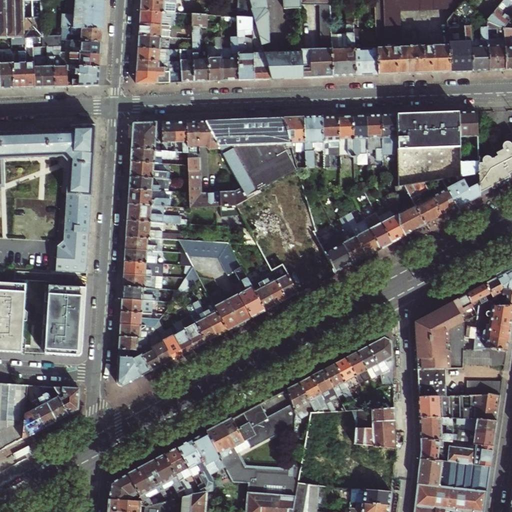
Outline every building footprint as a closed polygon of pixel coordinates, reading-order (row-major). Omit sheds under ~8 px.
[(0,0),(0,38),(11,38),(11,46),(22,46),(22,49),(25,49),(27,88),(30,88),(35,88),(34,67),(34,57),(42,57),(44,57),(44,47),(43,37),(41,0),(0,0)] [(104,0),(76,0),(76,15),(64,14),(64,27),(102,30),(104,7),(104,0)] [(201,0),(200,0),(141,0),(140,12),(177,14),(184,15),(185,0),(193,0),(194,1),(199,2),(201,0)] [(249,0),(238,0),(237,17),(237,21),(238,36),(239,81),(246,80),(254,80),(254,54),(253,40),(248,40),(248,35),(253,35),(252,19),(255,19),(249,0)] [(264,0),(283,0),(284,29),(288,29),(289,52),(265,53),(272,79),(289,79),(303,78),(302,49),(301,5),(301,0),(249,0),(255,19),(262,45),(271,43),(270,13),(266,9),(264,0)] [(453,6),(458,10),(464,2),(461,0),(383,0),(385,49),(377,49),(378,76),(403,75),(420,74),(432,74),(450,73),(450,47),(406,48),(405,8),(453,6)] [(491,0),(483,0),(474,11),(476,12),(479,15),(487,21),(499,6),(491,0)] [(449,21),(450,47),(450,73),(460,73),(472,72),(471,39),(470,19),(476,12),(474,11),(464,2),(458,10),(449,21)] [(332,34),(331,4),(321,4),(322,48),(302,49),(303,78),(322,78),(333,77),(332,48),(332,34)] [(511,17),(499,6),(487,21),(504,28),(511,17)] [(177,21),(177,14),(140,12),(140,16),(140,25),(172,27),(173,20),(177,21)] [(193,58),(201,58),(200,27),(208,27),(208,16),(192,15),(193,58)] [(487,21),(479,15),(480,39),(471,39),(472,72),(481,72),(489,72),(488,37),(487,28),(487,21)] [(488,37),(489,72),(498,71),(506,71),(504,28),(487,21),(487,28),(496,28),(497,36),(498,41),(492,41),(492,37),(488,37)] [(361,23),(354,23),(354,25),(356,77),(368,76),(378,76),(377,49),(377,42),(364,43),(364,33),(361,31),(361,23)] [(182,28),(172,27),(140,25),(139,28),(139,37),(169,39),(170,33),(182,33),(182,28)] [(343,34),(332,34),(332,48),(333,77),(346,77),(356,77),(354,25),(347,25),(347,30),(345,30),(343,34)] [(102,30),(64,27),(63,37),(63,40),(66,40),(70,40),(70,30),(74,30),(74,40),(101,42),(102,33),(102,30)] [(239,81),(238,36),(231,36),(231,47),(222,48),(223,81),(231,81),(239,81)] [(61,56),(63,56),(63,52),(63,40),(63,37),(43,37),(44,47),(44,57),(48,57),(53,57),(57,57),(61,56)] [(170,51),(170,39),(169,39),(139,37),(139,40),(138,49),(170,51)] [(222,48),(221,38),(213,38),(214,58),(209,58),(209,82),(217,82),(223,81),(222,48)] [(101,42),(74,40),(70,40),(66,40),(66,43),(71,43),(70,53),(101,55),(101,46),(101,42)] [(22,46),(11,46),(12,50),(13,89),(20,88),(27,88),(25,49),(22,49),(22,46)] [(182,58),(182,52),(170,51),(138,49),(138,52),(138,61),(169,63),(170,57),(182,58)] [(13,89),(12,50),(9,50),(9,53),(0,53),(0,89),(7,89),(13,89)] [(101,55),(70,53),(70,59),(79,60),(79,66),(100,67),(100,57),(101,55)] [(262,80),(272,79),(265,53),(254,54),(254,80),(262,80)] [(60,87),(67,87),(67,78),(67,75),(67,73),(67,65),(66,56),(63,56),(61,56),(61,60),(56,60),(57,57),(53,57),(54,87),(60,87)] [(54,87),(53,57),(48,57),(49,67),(42,67),(42,57),(34,57),(34,67),(35,88),(42,88),(49,87),(54,87)] [(193,58),(182,59),(182,63),(182,73),(182,83),(188,83),(194,82),(193,58)] [(201,58),(193,58),(194,82),(202,82),(209,82),(209,58),(201,58)] [(171,66),(171,63),(169,63),(138,61),(137,68),(137,72),(165,73),(175,73),(175,66),(171,66)] [(79,66),(67,65),(67,73),(99,75),(99,72),(100,67),(79,66)] [(165,77),(165,73),(137,72),(137,76),(136,85),(173,83),(173,81),(169,81),(169,77),(165,77)] [(99,75),(67,73),(67,75),(73,76),(73,78),(67,78),(67,87),(72,86),(98,86),(99,75)] [(396,115),(397,146),(460,145),(460,138),(459,112),(420,114),(396,115)] [(469,112),(459,112),(460,138),(477,138),(476,112),(469,112)] [(382,155),(398,154),(397,146),(396,115),(388,115),(381,116),(382,155)] [(351,159),(354,159),(352,116),(343,117),(338,117),(340,156),(348,156),(351,159)] [(352,116),(354,159),(354,165),(357,165),(358,168),(368,167),(368,150),(366,116),(358,116),(352,116)] [(374,116),(366,116),(368,150),(376,150),(376,161),(383,161),(382,155),(381,116),(374,116)] [(323,151),(324,169),(330,169),(330,157),(340,156),(338,117),(328,118),(322,118),(323,151)] [(292,149),(293,153),(299,153),(299,163),(305,163),(304,118),(293,119),(283,119),(292,149)] [(323,151),(322,118),(309,118),(304,118),(305,163),(305,169),(314,168),(314,151),(323,151)] [(243,189),(248,199),(257,194),(299,173),(283,145),(286,145),(286,149),(292,149),(283,119),(250,120),(208,122),(222,150),(243,189)] [(238,192),(204,193),(202,146),(208,146),(210,150),(222,150),(208,122),(202,122),(192,122),(187,123),(188,154),(190,205),(190,209),(220,208),(221,217),(242,215),(237,207),(249,201),(248,199),(243,189),(238,192)] [(174,144),(173,123),(167,123),(162,124),(162,138),(162,140),(162,144),(163,147),(163,152),(168,152),(167,145),(174,144)] [(183,123),(173,123),(174,144),(182,144),(183,153),(188,154),(187,123),(183,123)] [(162,124),(133,125),(133,128),(132,140),(147,141),(149,144),(157,144),(157,138),(162,138),(162,124)] [(0,188),(6,188),(5,158),(11,158),(38,157),(42,157),(46,157),(62,156),(64,158),(69,162),(64,243),(58,247),(57,272),(87,274),(96,126),(70,127),(70,131),(6,133),(0,133),(0,188)] [(156,152),(157,144),(149,144),(147,141),(132,140),(132,143),(131,150),(156,152)] [(496,153),(497,155),(491,158),(491,157),(491,155),(490,154),(490,153),(488,152),(487,152),(485,152),(484,152),(482,153),(481,154),(481,156),(481,158),(481,160),(478,160),(479,173),(480,198),(511,180),(511,144),(511,145),(510,144),(509,143),(507,143),(505,143),(504,144),(503,146),(502,148),(503,150),(496,153)] [(460,145),(397,146),(398,154),(399,185),(399,188),(405,187),(424,183),(442,180),(462,176),(461,161),(461,154),(460,148),(460,145)] [(181,156),(181,153),(178,153),(175,153),(171,152),(168,152),(163,152),(156,152),(131,150),(131,156),(131,162),(154,164),(155,156),(157,156),(159,158),(174,158),(177,156),(181,156)] [(462,176),(479,173),(478,160),(461,161),(462,176)] [(153,178),(169,179),(170,165),(154,164),(131,162),(130,170),(130,177),(153,178)] [(462,176),(442,180),(447,189),(458,209),(469,204),(480,198),(479,173),(462,176)] [(129,190),(152,191),(153,178),(130,177),(129,184),(129,190)] [(442,218),(431,198),(423,202),(417,193),(426,188),(424,183),(405,187),(407,190),(415,206),(426,226),(434,222),(442,218)] [(280,258),(298,249),(296,245),(306,240),(297,223),(301,221),(297,213),(287,218),(284,212),(294,207),(290,200),(295,198),(288,187),(261,201),(266,211),(262,214),(274,235),(279,233),(283,241),(274,246),(274,247),(280,258)] [(458,209),(447,189),(431,198),(442,218),(450,214),(458,209)] [(170,207),(172,208),(173,193),(152,191),(129,190),(128,197),(128,205),(170,207)] [(399,214),(397,197),(388,198),(389,214),(378,220),(391,244),(398,241),(405,237),(401,228),(399,214)] [(169,224),(188,225),(189,219),(170,218),(170,207),(128,205),(127,211),(127,221),(169,224)] [(415,206),(399,214),(401,228),(405,237),(416,232),(426,226),(415,206)] [(378,220),(375,214),(370,216),(375,226),(369,230),(380,251),(385,248),(391,244),(378,220)] [(179,241),(187,241),(188,236),(168,235),(169,224),(127,221),(126,227),(126,237),(165,240),(179,241)] [(351,226),(367,257),(374,253),(380,251),(369,230),(362,234),(356,223),(351,226)] [(351,240),(343,244),(354,264),(360,261),(367,257),(351,226),(346,229),(351,240)] [(251,233),(249,229),(245,228),(246,245),(258,246),(257,243),(251,233)] [(165,240),(126,237),(125,241),(125,250),(164,252),(165,240)] [(343,244),(339,237),(322,246),(336,274),(345,269),(354,264),(343,244)] [(236,272),(242,269),(228,244),(187,241),(179,241),(186,253),(188,257),(220,259),(229,276),(236,272)] [(283,266),(298,293),(317,284),(336,274),(322,246),(283,266)] [(124,262),(163,265),(164,252),(125,250),(125,255),(124,262)] [(182,266),(193,267),(188,257),(186,253),(182,253),(182,266)] [(123,275),(162,277),(163,265),(124,262),(124,269),(123,275)] [(283,266),(272,272),(287,300),(292,297),(298,293),(283,266)] [(241,283),(234,286),(239,296),(251,319),(259,315),(265,311),(248,280),(242,269),(236,272),(241,283)] [(272,272),(270,269),(267,270),(269,274),(261,278),(276,305),(281,303),(287,300),(272,272)] [(500,277),(497,279),(502,289),(503,289),(511,290),(511,270),(507,273),(500,277)] [(162,290),(162,277),(123,275),(123,281),(123,287),(158,290),(162,290)] [(276,305),(261,278),(253,282),(251,279),(248,280),(265,311),(271,308),(276,305)] [(178,291),(179,293),(189,286),(186,279),(178,291)] [(494,301),(493,307),(500,306),(500,304),(501,302),(502,293),(503,289),(502,289),(497,279),(493,281),(486,285),(494,301)] [(0,351),(21,353),(26,285),(0,283),(0,351)] [(477,305),(480,303),(494,301),(486,285),(475,290),(466,295),(470,304),(477,305)] [(85,297),(86,289),(49,286),(44,354),(50,354),(79,356),(81,352),(85,297)] [(152,302),(157,302),(158,290),(123,287),(122,293),(122,300),(152,302)] [(511,290),(503,289),(502,293),(501,302),(500,304),(511,305),(511,290)] [(242,318),(232,299),(231,300),(227,293),(224,294),(223,292),(210,299),(217,311),(228,331),(233,329),(240,325),(238,320),(242,318)] [(467,306),(470,304),(466,295),(459,299),(452,302),(463,322),(463,323),(467,323),(470,322),(473,317),(467,306)] [(240,325),(246,321),(251,319),(239,296),(232,299),(242,318),(238,320),(240,325)] [(152,302),(122,300),(121,306),(121,312),(151,315),(152,302)] [(203,312),(198,301),(187,307),(191,316),(206,343),(211,340),(217,337),(203,312)] [(493,307),(494,301),(480,303),(477,305),(479,313),(487,314),(511,317),(511,305),(500,304),(500,306),(493,307)] [(463,352),(463,322),(452,302),(438,310),(414,323),(415,332),(416,352),(417,369),(444,368),(463,367),(463,363),(463,352)] [(470,304),(467,306),(473,317),(470,322),(473,318),(477,318),(470,304)] [(479,313),(477,305),(470,304),(477,318),(478,318),(479,313)] [(209,309),(203,312),(217,337),(222,334),(228,331),(217,311),(212,313),(209,309)] [(155,327),(160,321),(151,320),(151,315),(121,312),(121,319),(120,325),(155,327)] [(489,322),(482,322),(482,324),(511,328),(511,322),(511,321),(511,317),(487,314),(486,319),(489,320),(489,322)] [(191,316),(181,322),(195,348),(201,346),(206,343),(191,316)] [(180,321),(169,326),(173,335),(184,354),(189,352),(195,348),(181,322),(180,321)] [(240,325),(233,329),(237,330),(240,328),(240,326),(241,326),(242,327),(245,325),(246,321),(240,325)] [(482,324),(482,322),(477,322),(476,329),(468,328),(466,339),(475,341),(476,335),(479,335),(509,340),(510,334),(511,328),(482,324)] [(120,337),(146,339),(147,332),(152,332),(155,327),(120,325),(120,332),(120,337)] [(162,341),(155,327),(152,332),(149,336),(151,340),(149,341),(150,344),(161,366),(167,363),(172,360),(162,341)] [(184,354),(173,335),(162,341),(172,360),(178,357),(184,354)] [(475,341),(474,343),(473,352),(486,351),(487,350),(507,352),(508,345),(509,340),(479,335),(476,335),(475,341)] [(144,343),(147,339),(146,339),(120,337),(119,343),(119,350),(126,350),(130,351),(139,351),(144,343)] [(382,375),(379,376),(380,386),(390,386),(392,386),(390,343),(384,338),(378,342),(368,347),(382,375)] [(139,351),(151,372),(156,369),(161,366),(150,344),(146,346),(144,343),(139,351)] [(382,375),(368,347),(362,350),(356,353),(371,380),(379,376),(382,375)] [(126,350),(119,350),(118,355),(117,383),(122,387),(132,382),(141,377),(132,360),(130,361),(126,358),(126,350)] [(463,352),(463,363),(506,365),(507,352),(487,350),(486,351),(473,352),(463,352)] [(151,372),(139,351),(130,351),(132,354),(135,353),(137,358),(132,360),(141,377),(146,374),(151,372)] [(371,380),(356,353),(352,356),(346,359),(359,385),(360,386),(361,386),(371,380)] [(335,365),(348,391),(359,385),(346,359),(340,362),(335,365)] [(348,391),(335,365),(329,368),(324,371),(337,397),(338,398),(343,395),(348,403),(353,400),(348,391)] [(445,397),(444,368),(417,369),(418,391),(418,398),(445,397)] [(311,377),(331,414),(336,413),(330,401),(337,397),(324,371),(318,374),(311,377)] [(330,414),(331,414),(311,377),(305,380),(299,384),(315,415),(324,414),(330,414)] [(8,384),(0,383),(0,451),(18,442),(24,439),(25,415),(26,401),(26,397),(26,385),(8,384)] [(488,395),(501,396),(503,383),(467,383),(467,397),(488,396),(488,395)] [(311,415),(315,415),(299,384),(293,387),(287,390),(293,407),(296,416),(311,415)] [(42,395),(38,386),(35,386),(31,386),(31,387),(36,398),(30,401),(34,410),(43,429),(50,425),(57,422),(42,395)] [(59,388),(55,387),(55,388),(69,415),(74,412),(78,410),(79,389),(59,388)] [(69,415),(55,388),(42,395),(57,422),(62,419),(69,415)] [(449,397),(450,418),(451,418),(457,418),(471,419),(497,422),(499,412),(501,396),(488,395),(488,396),(467,397),(449,397)] [(450,418),(449,397),(445,397),(418,398),(419,418),(450,418)] [(206,433),(228,474),(233,482),(249,483),(248,493),(297,498),(299,485),(302,468),(292,467),(292,472),(245,470),(237,456),(233,450),(245,443),(248,449),(249,451),(295,426),(296,423),(296,416),(293,407),(267,420),(258,405),(221,425),(210,431),(206,433)] [(43,429),(34,410),(25,415),(24,439),(33,434),(43,429)] [(352,412),(355,426),(354,435),(353,447),(360,447),(372,448),(396,450),(395,427),(394,410),(352,412)] [(296,423),(309,424),(311,415),(296,416),(296,423)] [(453,426),(451,418),(450,418),(419,418),(420,440),(452,443),(454,435),(453,429),(451,429),(450,430),(450,432),(451,433),(451,435),(444,434),(442,437),(441,425),(444,426),(453,426)] [(496,428),(497,422),(471,419),(457,418),(456,424),(465,425),(465,431),(475,432),(475,433),(485,435),(485,432),(496,433),(496,428)] [(495,441),(496,433),(485,432),(485,435),(475,433),(475,432),(465,431),(459,430),(458,435),(457,443),(475,445),(494,447),(495,441)] [(212,482),(228,474),(206,433),(199,436),(191,441),(212,482)] [(473,465),(475,445),(457,443),(452,443),(420,440),(421,451),(420,459),(473,465)] [(198,487),(200,491),(213,485),(212,482),(191,441),(184,444),(177,448),(192,476),(193,477),(199,474),(204,484),(198,487)] [(248,449),(245,443),(233,450),(237,456),(248,449)] [(494,447),(475,445),(473,465),(491,467),(492,460),(494,447)] [(185,482),(184,480),(192,476),(177,448),(171,451),(163,455),(186,497),(192,496),(195,495),(189,483),(185,482)] [(144,465),(127,474),(139,496),(142,501),(144,506),(145,507),(151,506),(148,500),(157,495),(159,498),(162,497),(165,495),(164,492),(172,488),(178,499),(186,497),(163,455),(144,465)] [(304,459),(293,458),(293,460),(292,467),(302,468),(303,462),(304,459)] [(489,480),(491,467),(473,465),(420,459),(416,485),(487,492),(489,480)] [(129,501),(139,496),(127,474),(114,481),(110,483),(109,500),(129,501)] [(318,511),(320,487),(319,487),(310,486),(299,485),(297,498),(294,511),(318,511)] [(484,511),(485,506),(487,492),(416,485),(413,511),(484,511)] [(352,490),(350,505),(356,505),(389,507),(390,500),(391,493),(374,492),(361,491),(352,490)] [(170,492),(165,495),(162,497),(165,502),(172,500),(174,500),(170,492)] [(205,511),(207,492),(195,495),(192,496),(190,511),(205,511)] [(294,511),(297,498),(248,493),(246,511),(294,511)] [(178,499),(176,500),(174,511),(190,511),(192,496),(186,497),(178,499)] [(109,503),(108,511),(131,511),(139,511),(140,506),(144,506),(142,501),(129,501),(109,500),(109,503)] [(174,511),(176,500),(174,500),(172,500),(165,502),(151,506),(145,507),(144,511),(174,511)]
